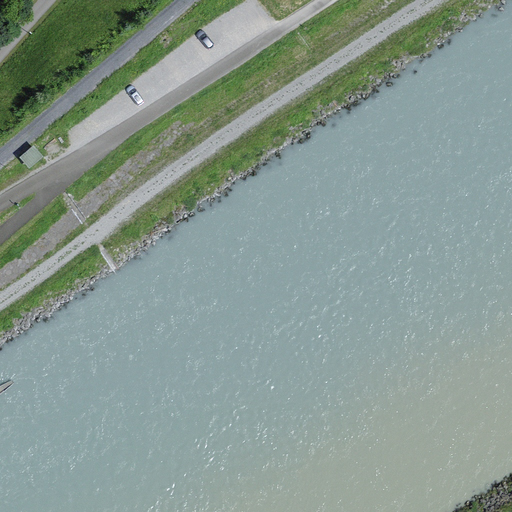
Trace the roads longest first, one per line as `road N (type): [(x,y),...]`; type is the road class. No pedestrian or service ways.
road 1 (track): [(0,306),(444,0)]
road 2 (track): [(330,0),(82,157)]
road 3 (track): [(0,160),(186,0)]
